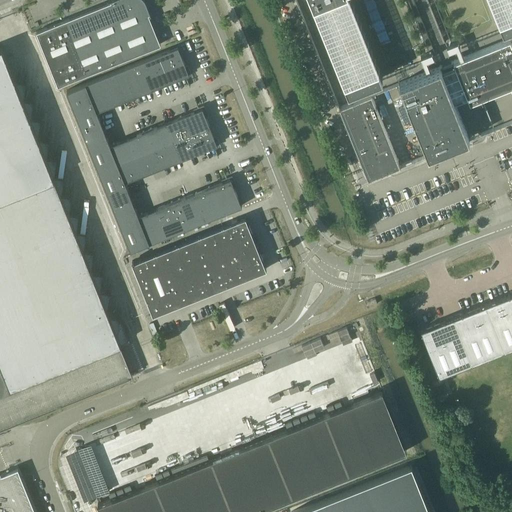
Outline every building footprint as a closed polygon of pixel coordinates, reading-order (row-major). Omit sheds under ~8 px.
[(108,0),(109,0),(110,0),(111,1),(37,31),(58,85),(161,44),(149,13),(150,13),(151,14),(146,1),(146,0),(145,0),(108,0)] [(511,0),(312,0),(348,90),(382,77),(351,0),(491,0),(503,28),(511,24),(511,0)] [(511,43),(510,38),(454,61),(455,65),(457,70),(466,92),(468,97),(470,102),(511,85),(511,43)] [(0,426),(133,374),(121,343),(129,339),(120,317),(110,316),(108,309),(110,292),(100,291),(103,274),(93,272),(91,269),(94,252),(84,250),(87,233),(77,232),(79,214),(69,213),(72,196),(62,194),(64,177),(54,176),(57,159),(47,157),(49,140),(40,139),(39,136),(41,119),(31,118),(34,101),(24,99),(26,82),(16,81),(2,45),(0,45),(0,426)] [(97,110),(185,75),(188,69),(178,45),(67,90),(131,250),(242,205),(233,182),(227,179),(139,214),(125,181),(213,146),(216,139),(205,111),(198,108),(111,144),(97,110)] [(440,66),(399,82),(428,154),(469,138),(455,102),(468,97),(466,92),(453,97),(444,75),(457,70),(455,65),(442,70),(440,66)] [(371,93),(339,106),(368,178),(400,166),(371,93)] [(246,216),(200,234),(211,260),(233,251),(256,242),(246,216)] [(211,260),(200,234),(132,261),(153,313),(221,286),(211,260)] [(267,268),(256,242),(233,251),(244,277),(267,268)] [(233,251),(211,260),(221,286),(244,277),(233,251)] [(511,292),(486,303),(504,349),(511,345),(511,292)] [(365,301),(367,307),(377,303),(375,297),(365,301)] [(486,303),(453,315),(471,362),(504,349),(486,303)] [(453,315),(421,328),(421,329),(439,374),(471,362),(453,315)] [(441,377),(430,381),(431,386),(443,382),(441,377)] [(382,389),(287,427),(99,505),(101,511),(251,511),(407,450),(382,389)] [(447,393),(435,397),(437,401),(448,397),(447,393)] [(431,511),(412,463),(291,511),(431,511)] [(0,511),(36,511),(18,466),(0,473),(0,511)]
